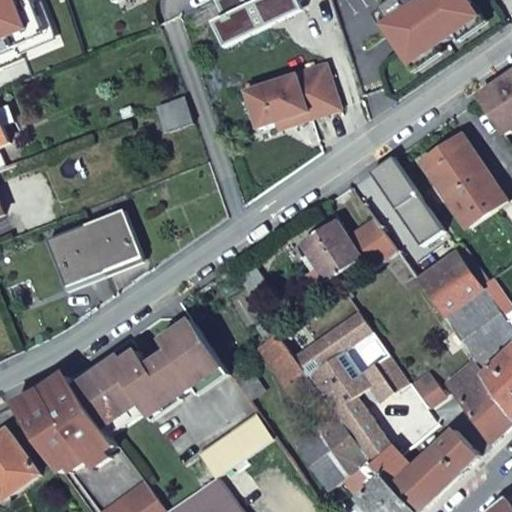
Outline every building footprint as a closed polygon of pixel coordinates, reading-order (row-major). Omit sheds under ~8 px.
[(0,0),(0,93),(34,79),(30,64),(67,47),(45,6),(42,0),(0,0)] [(219,0),(217,1),(225,19),(218,23),(233,52),(314,15),(309,0),(219,0)] [(443,68),(510,21),(496,0),(479,0),(465,10),(423,39),(441,65),(443,68)] [(426,75),(441,65),(423,39),(408,49),(426,75)] [(327,65),(248,91),(260,128),(279,122),(310,111),(312,117),(341,107),(327,65)] [(511,134),(511,77),(482,98),(507,133),(505,134),(508,137),(511,134)] [(170,134),(197,123),(189,99),(161,110),(170,134)] [(13,105),(1,110),(8,127),(20,122),(13,105)] [(133,107),(123,111),(126,117),(136,114),(133,107)] [(0,148),(14,143),(8,127),(1,110),(0,110),(0,148)] [(312,117),(310,111),(279,122),(281,128),(312,117)] [(466,136),(427,163),(472,227),(511,202),(466,136)] [(0,169),(9,166),(4,155),(0,156),(0,169)] [(397,158),(372,176),(421,250),(447,232),(397,158)] [(128,210),(91,225),(109,271),(146,257),(128,210)] [(343,221),(305,245),(322,269),(313,276),(322,288),(331,282),(332,283),(368,259),(376,270),(400,251),(385,229),(378,220),(354,237),(343,221)] [(109,271),(91,225),(54,240),(72,286),(109,271)] [(511,319),(510,317),(509,314),(475,267),(462,250),(453,257),(421,280),(478,359),(511,405),(511,319)] [(243,278),(260,301),(275,291),(258,267),(243,278)] [(315,379),(374,462),(375,464),(423,511),(427,511),(484,458),(458,431),(418,468),(394,446),(361,396),(374,387),(385,403),(414,383),(393,354),(365,374),(349,351),(377,331),(362,311),(299,357),(305,365),(315,379)] [(285,337),(272,319),(259,327),(269,341),(262,347),(305,410),(314,405),(326,423),(301,441),(334,489),(374,462),(315,379),(305,365),(299,357),(285,337)] [(200,390),(230,369),(198,322),(167,344),(172,351),(153,365),(148,358),(144,353),(140,355),(171,403),(197,385),(200,390)] [(172,351),(167,344),(148,358),(153,365),(172,351)] [(153,414),(171,403),(140,355),(129,363),(125,357),(83,388),(114,431),(148,407),(153,414)] [(498,444),(511,430),(511,405),(478,359),(451,383),(456,389),(498,444)] [(238,380),(250,372),(243,361),(230,369),(238,380)] [(238,380),(253,402),(265,394),(250,372),(238,380)] [(433,373),(416,385),(420,393),(427,399),(433,406),(447,395),(449,395),(433,373)] [(126,446),(114,431),(83,388),(75,377),(19,404),(70,475),(84,464),(88,470),(110,453),(112,456),(126,446)] [(221,478),(278,438),(261,413),(203,454),(221,478)] [(46,475),(12,429),(0,438),(0,486),(10,501),(46,475)] [(423,511),(375,464),(351,487),(374,511),(423,511)] [(246,511),(236,499),(221,478),(173,511),(246,511)] [(173,511),(152,484),(139,494),(152,511),(173,511)] [(152,511),(139,494),(130,501),(138,511),(152,511)] [(511,511),(511,502),(511,500),(498,511),(511,511)] [(138,511),(130,501),(115,511),(138,511)]
